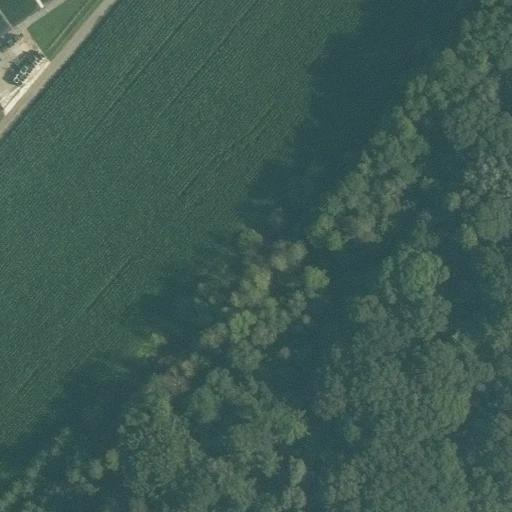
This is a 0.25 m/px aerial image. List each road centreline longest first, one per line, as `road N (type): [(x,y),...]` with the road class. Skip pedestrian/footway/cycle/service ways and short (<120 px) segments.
road 1 (track): [(511,133),(166,511)]
road 2 (residential): [(0,134),(115,0)]
